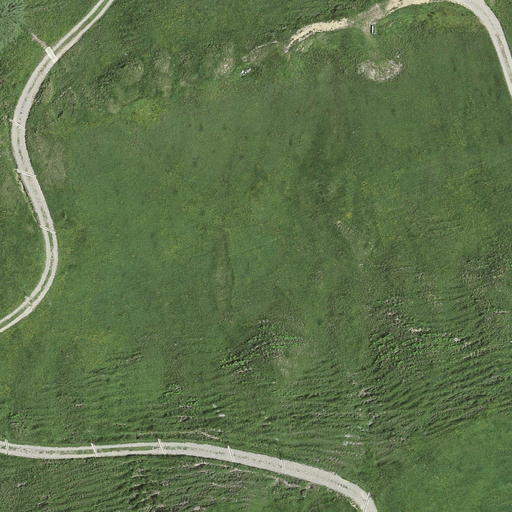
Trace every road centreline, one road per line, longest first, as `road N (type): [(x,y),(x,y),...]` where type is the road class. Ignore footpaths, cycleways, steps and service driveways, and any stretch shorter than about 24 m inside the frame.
road 1 (track): [(105,0),(51,57),(17,127),(54,243),(46,288),(0,330)]
road 2 (track): [(0,445),(57,453),(221,452),(330,480),(370,511)]
